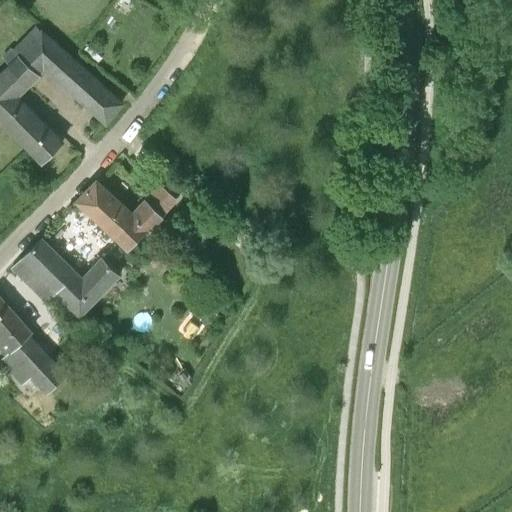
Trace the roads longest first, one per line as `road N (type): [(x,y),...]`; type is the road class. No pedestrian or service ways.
road 1 (tertiary): [(359,511),(367,392),(404,135),(405,0)]
road 2 (residential): [(0,258),(158,88),(209,0)]
